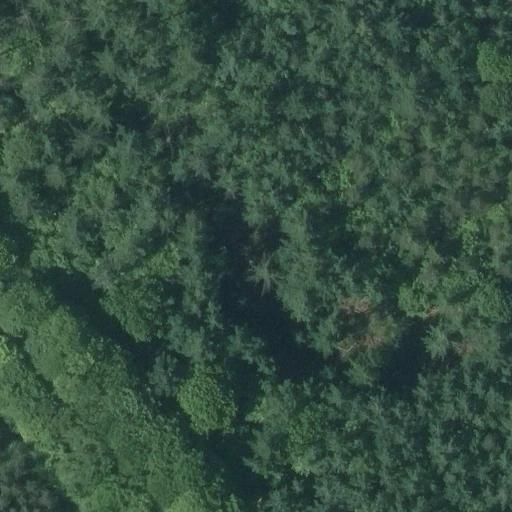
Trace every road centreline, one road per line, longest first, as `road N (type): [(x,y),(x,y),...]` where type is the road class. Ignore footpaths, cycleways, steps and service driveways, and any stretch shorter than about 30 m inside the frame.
road 1 (track): [(0,322),(162,511)]
road 2 (track): [(91,511),(0,406)]
